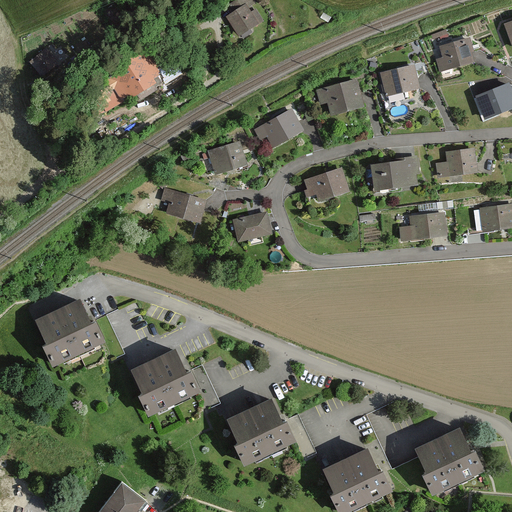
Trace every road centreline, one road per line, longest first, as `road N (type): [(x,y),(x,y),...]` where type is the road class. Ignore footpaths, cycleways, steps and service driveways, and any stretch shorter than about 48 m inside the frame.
road 1 (residential): [(511,253),(310,263),(290,243),(275,193),(291,169),(324,156),(511,136)]
road 2 (residential): [(104,283),(508,430),(511,440)]
